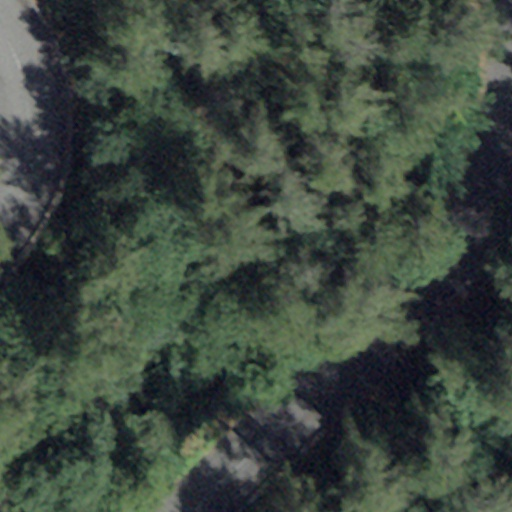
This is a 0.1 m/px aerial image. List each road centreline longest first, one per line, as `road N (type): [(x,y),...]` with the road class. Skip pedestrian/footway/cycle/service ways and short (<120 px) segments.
road 1 (tertiary): [(191,511),(449,257),(488,199),(511,133)]
road 2 (tertiary): [(0,24),(30,96),(26,172),(0,228)]
